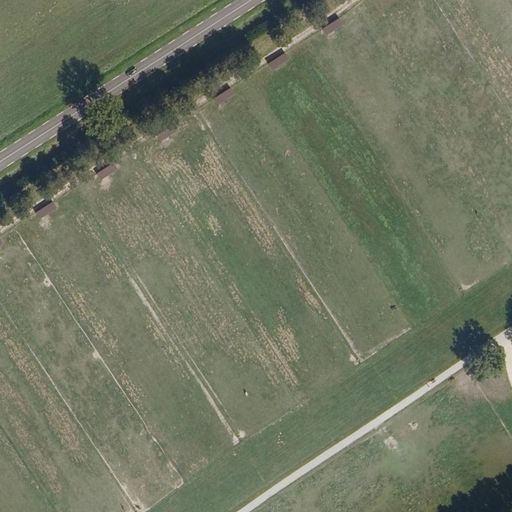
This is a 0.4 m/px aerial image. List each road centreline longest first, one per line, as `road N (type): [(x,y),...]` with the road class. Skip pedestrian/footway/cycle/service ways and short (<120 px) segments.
road 1 (track): [(0,227),(354,0)]
road 2 (track): [(242,511),(511,327)]
road 3 (primary): [(0,161),(250,0)]
